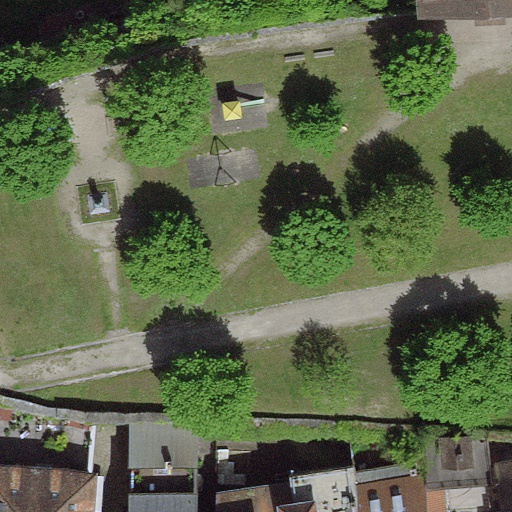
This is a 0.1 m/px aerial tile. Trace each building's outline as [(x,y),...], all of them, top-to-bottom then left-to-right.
[(511,0),(419,0),(420,8),(511,3),(511,0)] [(0,511),(81,511),(84,474),(90,418),(41,415),(0,405),(0,511)] [(210,511),(211,428),(135,426),(129,511),(210,511)] [(418,434),(419,486),(485,480),(479,438),(418,434)] [(284,474),(286,483),(287,511),(351,511),(352,499),(348,473),(347,465),(284,474)] [(511,511),(511,467),(499,469),(504,511),(511,511)] [(352,499),(351,511),(418,511),(418,486),(371,496),(367,470),(348,473),(352,499)] [(287,511),(286,483),(242,491),(235,511),(287,511)]
